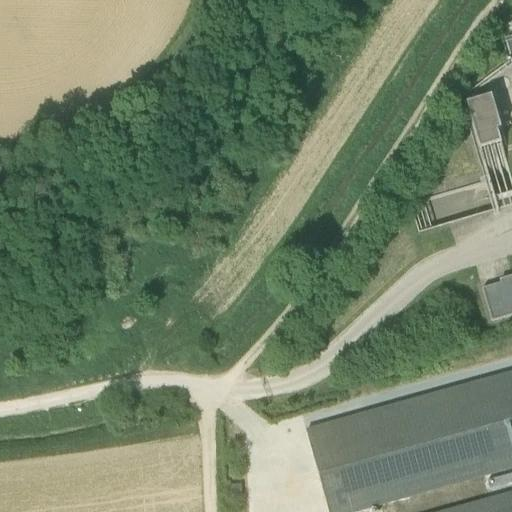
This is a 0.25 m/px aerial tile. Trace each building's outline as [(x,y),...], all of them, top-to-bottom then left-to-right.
[(503,26),(498,28),(506,55),(511,53),(511,29),(504,32),(503,26)] [(490,89),(465,96),(479,143),(501,137),(496,123),(500,122),(490,89)] [(485,150),(498,193),(511,189),(511,169),(505,145),(485,150)] [(482,282),(491,315),(511,308),(511,269),(498,273),(499,277),(482,282)] [(511,511),(511,367),(305,425),(329,511),(511,511)]
